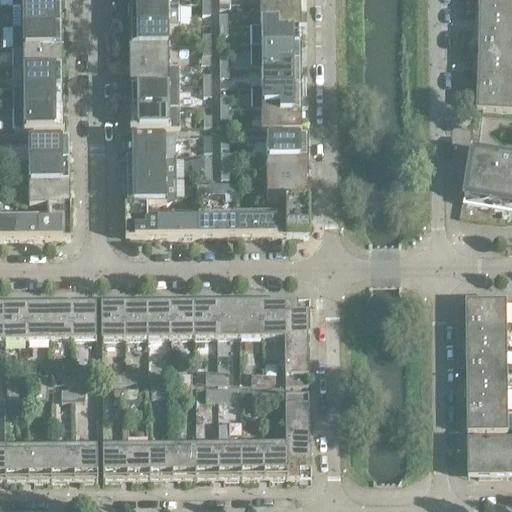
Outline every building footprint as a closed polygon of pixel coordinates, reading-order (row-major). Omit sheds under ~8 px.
[(62,10),(61,0),(22,0),(22,10),(62,10)] [(168,9),(168,0),(128,0),(129,9),(168,9)] [(210,8),(210,0),(201,0),(202,8),(210,8)] [(511,27),(511,5),(479,6),(479,27),(511,27)] [(307,27),(306,16),(300,16),(300,7),(261,8),(261,24),(278,24),(278,33),(301,32),(301,27),(307,27)] [(210,20),(210,8),(202,8),(202,20),(210,20)] [(168,29),(168,9),(129,9),(129,30),(168,29)] [(62,30),(62,10),(22,10),(23,31),(62,30)] [(227,29),(227,18),(219,18),(219,29),(227,29)] [(301,49),(301,37),(301,32),(278,33),(278,24),(261,24),(261,29),(251,29),(251,50),(261,50),(301,49)] [(511,27),(479,27),(479,49),(511,49),(511,27)] [(169,50),(168,29),(129,30),(129,50),(169,50)] [(228,40),(227,29),(219,29),(219,41),(228,40)] [(62,51),(62,30),(23,31),(23,51),(62,51)] [(211,49),(211,38),(202,38),(202,50),(211,49)] [(211,61),(211,49),(202,50),(202,61),(211,61)] [(301,66),(301,62),(301,49),(261,50),(261,75),(279,75),(279,67),(301,66)] [(511,71),(511,49),(479,49),(478,70),(511,71)] [(169,70),(169,50),(129,50),(129,71),(169,70)] [(63,71),(62,51),(23,51),(23,72),(63,71)] [(228,71),(228,60),(219,60),(219,72),(228,71)] [(307,83),(307,71),(301,71),(301,66),(279,67),(279,75),(261,75),(262,92),(301,92),(301,83),(307,83)] [(169,91),(169,70),(129,71),(130,91),(169,91)] [(511,93),(511,71),(478,70),(477,92),(511,93)] [(63,92),(63,71),(23,72),(23,92),(63,92)] [(228,83),(228,71),(219,72),(220,83),(228,83)] [(211,90),(211,79),(203,79),(203,90),(211,90)] [(211,101),(211,90),(203,90),(203,101),(211,101)] [(169,111),(169,91),(130,91),(130,111),(169,111)] [(63,112),(63,92),(23,92),(24,112),(63,112)] [(307,111),(307,100),(301,100),(301,92),(262,92),(262,109),(279,109),(279,117),(302,117),(301,112),(307,111)] [(511,116),(511,93),(477,92),(477,103),(476,114),(511,116)] [(228,113),(228,102),(220,102),(220,113),(228,113)] [(302,135),(302,121),(302,117),(279,117),(279,109),(262,109),(262,135),(302,135)] [(179,111),(169,111),(130,111),(130,133),(180,132),(179,111)] [(63,133),(63,112),(24,112),(24,134),(63,133)] [(228,124),(228,113),(220,113),(220,125),(228,124)] [(212,132),(212,120),(203,120),(203,132),(212,132)] [(308,163),(308,140),(267,141),(267,163),(308,163)] [(212,153),(212,141),(203,141),(203,153),(212,153)] [(229,153),(229,141),(220,141),(220,153),(229,153)] [(166,165),(165,142),(124,142),(124,165),(166,165)] [(70,165),(70,143),(28,143),(29,166),(70,165)] [(511,216),(511,170),(500,168),(501,162),(471,157),(463,208),(511,216)] [(212,173),(212,162),(204,162),(204,173),(212,173)] [(229,173),(229,162),(220,162),(221,173),(229,173)] [(308,184),(308,163),(267,163),(267,185),(308,184)] [(70,187),(70,165),(29,166),(29,188),(70,187)] [(166,186),(166,165),(124,165),(125,187),(166,186)] [(212,184),(212,173),(204,173),(204,184),(212,184)] [(229,184),(229,173),(221,173),(221,184),(229,184)] [(309,206),(308,184),(267,185),(267,208),(286,208),(286,206),(309,206)] [(166,209),(166,186),(125,187),(125,208),(148,208),(148,209),(166,209)] [(70,209),(70,187),(29,188),(29,210),(47,210),(47,209),(70,209)] [(209,197),(209,189),(197,189),(197,197),(209,197)] [(224,197),(224,189),(213,189),(213,197),(224,197)] [(235,197),(235,189),(224,189),(224,197),(235,197)] [(309,241),(309,206),(286,206),(286,208),(286,218),(276,218),(276,242),(309,241)] [(158,243),(157,220),(148,220),(148,209),(148,208),(125,208),(125,244),(158,243)] [(71,244),(70,209),(47,209),(47,210),(47,221),(38,221),(38,244),(71,244)] [(276,242),(276,218),(237,219),(237,242),(276,242)] [(197,243),(197,219),(157,220),(158,243),(197,243)] [(237,242),(237,219),(197,219),(197,243),(237,242)] [(0,244),(38,244),(38,221),(0,221),(0,244)] [(506,328),(506,305),(465,306),(466,328),(506,328)] [(240,343),(240,306),(217,307),(218,343),(240,343)] [(263,343),(263,306),(240,306),(240,343),(263,343)] [(286,342),(286,306),(263,306),(263,343),(284,342),(286,342)] [(308,380),(308,339),(310,339),(309,306),(286,306),(286,342),(284,342),(285,380),(297,380),(308,380)] [(148,344),(148,307),(125,308),(126,344),(148,344)] [(171,343),(171,307),(148,307),(148,344),(171,343)] [(194,343),(194,307),(171,307),(171,343),(194,343)] [(218,343),(217,307),(194,307),(194,343),(218,343)] [(50,345),(49,308),(27,309),(27,345),(50,345)] [(73,345),(72,308),(49,308),(50,345),(73,345)] [(97,344),(96,312),(96,308),(72,308),(73,345),(97,344)] [(126,344),(125,308),(101,308),(102,344),(126,344)] [(27,345),(27,309),(3,309),(4,345),(27,345)] [(506,349),(506,328),(466,328),(466,350),(506,349)] [(506,371),(506,349),(466,350),(466,371),(506,371)] [(507,393),(506,371),(466,371),(466,393),(507,393)] [(126,388),(126,376),(114,376),(114,388),(126,388)] [(138,388),(137,376),(126,376),(126,388),(138,388)] [(217,388),(218,377),(206,376),(205,388),(217,388)] [(73,389),(73,377),(61,377),(61,389),(73,389)] [(85,388),(85,377),(73,377),(73,389),(85,388)] [(229,389),(230,378),(218,377),(217,388),(229,389)] [(163,391),(163,379),(151,379),(151,391),(163,391)] [(192,390),(192,379),(180,379),(180,390),(192,390)] [(263,391),(263,379),(252,379),(251,390),(263,391)] [(275,392),(275,380),(263,379),(263,391),(275,392)] [(18,392),(18,380),(7,381),(7,392),(18,392)] [(48,392),(48,380),(36,380),(36,392),(48,392)] [(297,392),(297,380),(285,380),(285,392),(297,392)] [(308,392),(308,380),(297,380),(297,392),(308,392)] [(192,402),(192,393),(192,390),(180,390),(181,402),(192,402)] [(163,402),(163,391),(151,391),(151,402),(163,402)] [(19,404),(18,392),(7,392),(7,404),(19,404)] [(48,404),(48,395),(48,392),(36,392),(36,404),(48,404)] [(507,414),(507,393),(466,393),(467,415),(507,414)] [(85,406),(85,394),(73,395),(73,406),(85,406)] [(126,406),(126,394),(114,394),(114,406),(126,406)] [(138,405),(138,394),(126,394),(126,406),(138,405)] [(217,406),(218,395),(206,394),(206,405),(217,406)] [(73,406),(73,395),(61,395),(61,406),(73,406)] [(229,407),(230,395),(218,395),(217,406),(229,407)] [(263,409),(264,397),(252,396),(251,408),(263,409)] [(275,409),(275,398),(264,397),(263,409),(275,409)] [(297,410),(297,398),(285,398),(285,411),(297,410)] [(309,410),(309,398),(297,398),(297,410),(309,410)] [(309,451),(309,442),(309,410),(297,410),(285,411),(286,448),(287,448),(287,485),(311,484),(311,451),(309,451)] [(507,437),(507,414),(467,415),(467,437),(507,437)] [(506,482),(505,445),(467,445),(467,482),(506,482)] [(264,485),(264,448),(241,449),(241,485),(264,485)] [(287,485),(287,448),(286,448),(264,448),(264,485),(287,485)] [(173,486),(172,449),(149,450),(150,486),(173,486)] [(196,485),(195,449),(172,449),(173,486),(196,485)] [(219,485),(218,449),(195,449),(196,485),(219,485)] [(241,485),(241,449),(218,449),(219,485),(241,485)] [(74,487),(74,450),(51,451),(51,487),(74,487)] [(98,487),(98,450),(74,450),(74,487),(98,487)] [(127,486),(127,450),(103,450),(103,486),(127,486)] [(150,486),(149,450),(127,450),(127,486),(150,486)] [(28,487),(28,451),(5,451),(5,487),(28,487)] [(51,487),(51,451),(28,451),(28,487),(51,487)]
